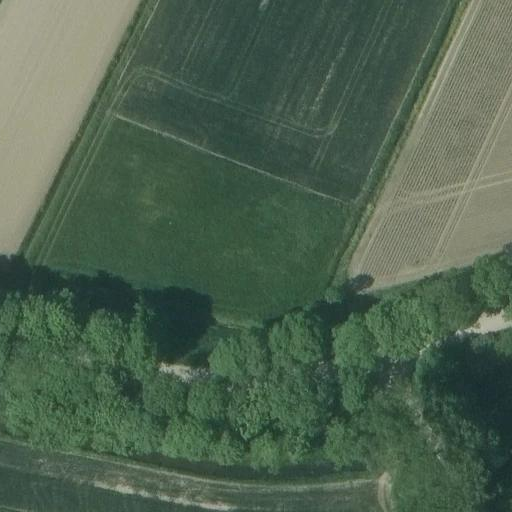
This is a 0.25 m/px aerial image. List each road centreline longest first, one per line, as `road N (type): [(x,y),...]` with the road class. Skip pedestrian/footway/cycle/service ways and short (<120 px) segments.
road 1 (unclassified): [(381,358),(239,383),(0,341)]
road 2 (unclassified): [(478,511),(381,358)]
road 3 (unclassified): [(381,358),(511,316)]
